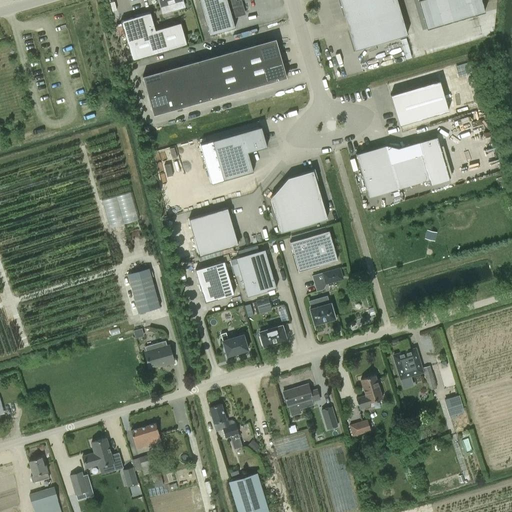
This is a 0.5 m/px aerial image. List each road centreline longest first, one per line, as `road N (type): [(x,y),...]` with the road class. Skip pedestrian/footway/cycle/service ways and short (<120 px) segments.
road 1 (residential): [(0,448),(511,295)]
road 2 (unclassified): [(324,112),(299,132),(305,143),(323,144),(360,124),(350,110),(333,111)]
